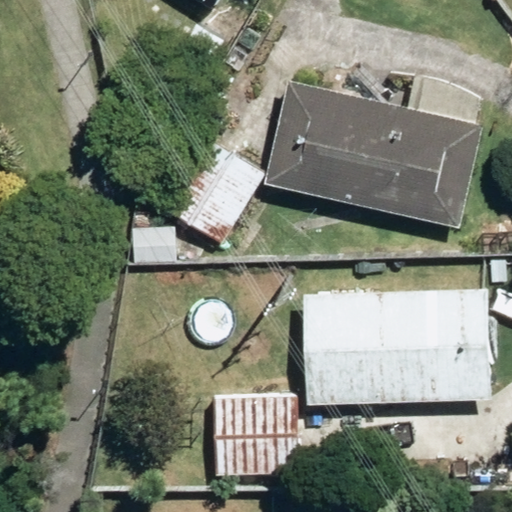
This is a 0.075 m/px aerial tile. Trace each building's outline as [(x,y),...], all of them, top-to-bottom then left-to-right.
[(272,175),(466,220),(489,118),(480,116),(488,83),(421,68),(413,100),(296,73),(272,175)] [(160,198),(227,236),(270,163),(203,124),(160,198)] [(142,228),(185,256),(199,234),(157,207),(142,228)] [(308,288),(311,397),(497,393),(493,283),(308,288)] [(219,391),(220,470),(303,468),(302,391),(219,391)]
